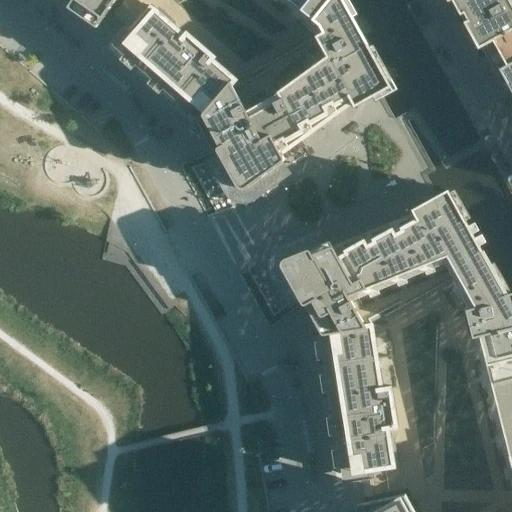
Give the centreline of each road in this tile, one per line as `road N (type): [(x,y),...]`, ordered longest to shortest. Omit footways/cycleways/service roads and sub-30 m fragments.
road 1 (residential): [(301,511),(284,405),(120,107),(0,3)]
road 2 (residential): [(428,0),(511,151)]
